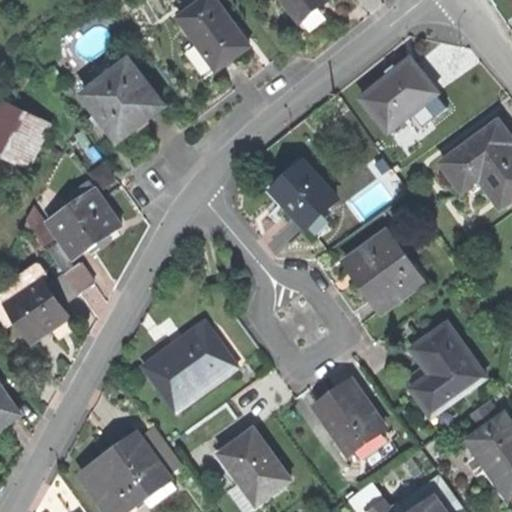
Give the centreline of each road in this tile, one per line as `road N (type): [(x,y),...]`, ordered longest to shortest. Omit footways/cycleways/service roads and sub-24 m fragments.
road 1 (residential): [(201,189),(154,254),(10,511)]
road 2 (residential): [(434,0),(262,129),(201,189)]
road 3 (residential): [(266,273),(261,317),(301,372),(348,340),(310,284)]
